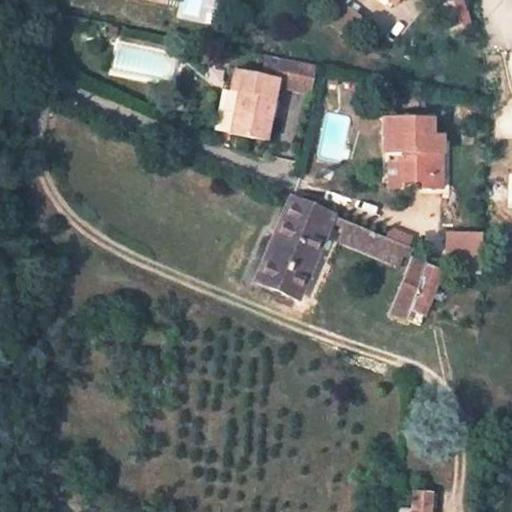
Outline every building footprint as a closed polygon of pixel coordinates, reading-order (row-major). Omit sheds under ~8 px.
[(378,0),(389,8),(395,0),(378,0)] [(264,144),(276,85),(311,92),(316,66),(281,59),(277,81),(232,72),(227,92),(221,91),(213,132),(227,135),(264,144)] [(417,189),(438,190),(438,153),(422,153),(422,137),(428,137),(428,120),(380,120),(379,152),(395,151),(395,172),(395,181),(417,183),(417,189)] [(395,188),(395,181),(395,172),(382,172),(382,188),(395,188)] [(322,237),(331,216),(289,199),(254,282),(296,299),(322,237)] [(331,215),(331,216),(322,237),(405,272),(410,260),(414,249),(403,245),(331,215)] [(481,263),(481,231),(445,231),(445,263),(481,263)] [(439,272),(410,260),(405,272),(396,296),(409,301),(406,309),(422,315),(439,272)] [(393,511),(428,511),(430,493),(412,492),(411,509),(394,507),(393,511)]
